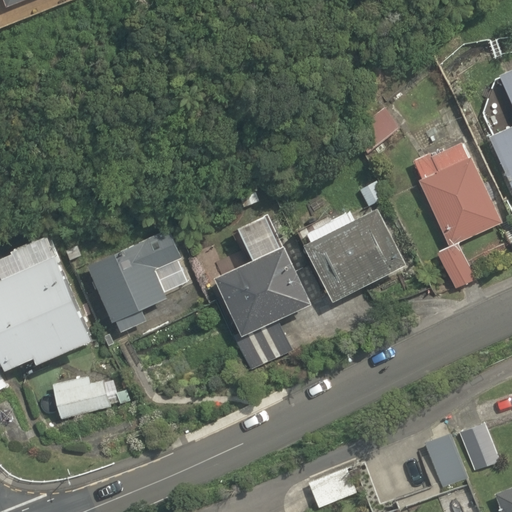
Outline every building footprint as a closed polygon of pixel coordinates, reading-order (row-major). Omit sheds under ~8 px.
[(511,52),(491,62),(511,106),(511,125),(487,138),(511,189),(511,52)] [(406,116),(386,97),(348,138),(368,157),(406,116)] [(462,130),(408,156),(448,235),(435,242),(455,283),(475,273),(460,241),(505,218),(462,130)] [(405,258),(372,202),(296,247),(328,303),(405,258)] [(247,258),(213,274),(241,332),(309,300),(266,208),(231,224),(247,258)] [(165,223),(85,268),(121,331),(145,318),(138,306),(166,291),(161,283),(190,267),(165,223)] [(50,369),(107,343),(59,238),(4,262),(12,282),(0,287),(0,337),(17,375),(47,362),(50,369)] [(105,367),(51,381),(61,419),(115,404),(105,367)] [(447,431),(420,443),(441,491),(468,479),(447,431)] [(344,462),(307,479),(321,508),(357,491),(344,462)] [(511,511),(511,483),(494,490),(502,511),(511,511)]
